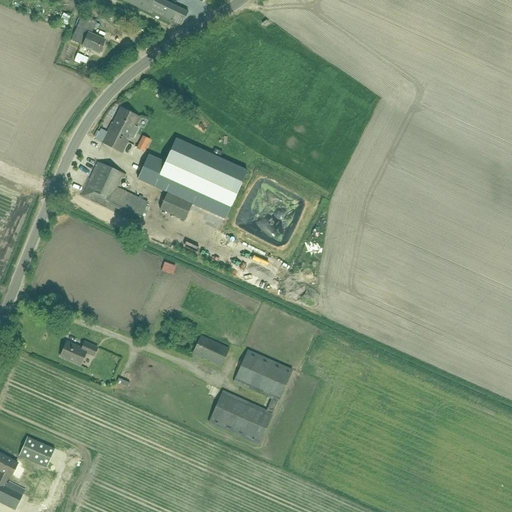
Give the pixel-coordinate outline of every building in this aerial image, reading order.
[(121,0),(179,28),(187,12),(162,0),(121,0)] [(64,12),(60,19),(68,22),(71,15),(64,12)] [(99,53),(104,41),(88,34),(89,31),(77,26),(70,40),(82,45),(82,46),(99,53)] [(101,143),(111,148),(119,133),(129,113),(119,108),(109,128),(101,143)] [(111,148),(121,153),(139,118),(129,113),(119,133),(111,148)] [(148,155),(137,179),(167,192),(167,193),(192,205),(192,204),(225,219),(247,171),(175,139),(165,162),(148,155)] [(137,222),(147,202),(117,188),(118,186),(120,187),(125,176),(96,162),(81,196),(137,222)] [(167,193),(159,210),(184,221),(192,205),(167,193)] [(166,264),(163,271),(173,276),(177,268),(166,264)] [(260,287),(268,290),(273,279),(264,276),(260,287)] [(220,367),(228,349),(200,336),(192,354),(220,367)] [(93,356),(97,348),(84,342),(81,349),(66,342),(59,357),(79,366),(85,353),(93,356)] [(277,401),(291,370),(247,350),(233,382),(271,398),(266,410),(222,391),(208,422),(259,445),(272,415),(271,415),(277,401)] [(47,465),(53,451),(26,438),(18,457),(23,459),(25,455),(47,465)] [(0,502),(14,510),(24,489),(8,481),(6,484),(4,483),(7,478),(9,479),(17,463),(0,454),(0,471),(1,472),(0,473),(0,502)]
